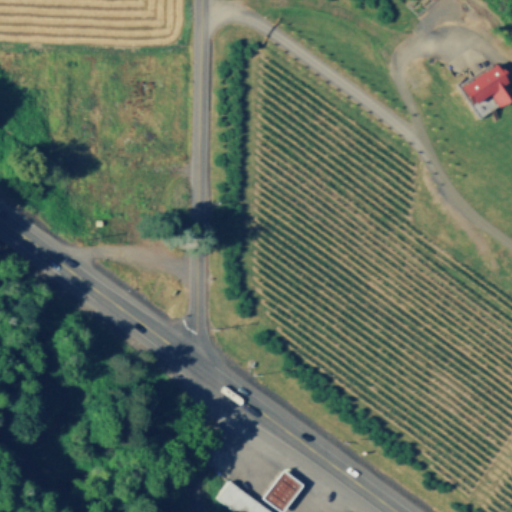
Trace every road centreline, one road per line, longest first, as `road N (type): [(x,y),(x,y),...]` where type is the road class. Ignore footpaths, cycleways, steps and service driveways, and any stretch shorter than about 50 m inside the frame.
road 1 (trunk): [(0,218),(396,511)]
road 2 (tertiary): [(199,0),(194,362)]
road 3 (residential): [(194,362),(194,511)]
